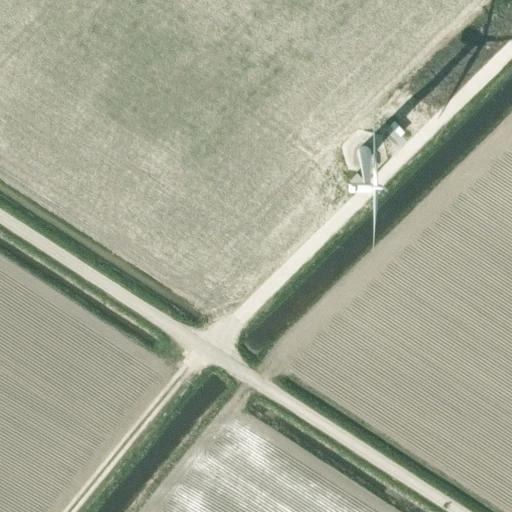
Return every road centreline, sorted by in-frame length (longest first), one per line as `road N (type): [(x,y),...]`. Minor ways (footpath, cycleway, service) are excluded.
road 1 (unclassified): [(461,511),(0,215)]
road 2 (track): [(206,349),(511,48)]
road 3 (track): [(206,349),(70,511)]
